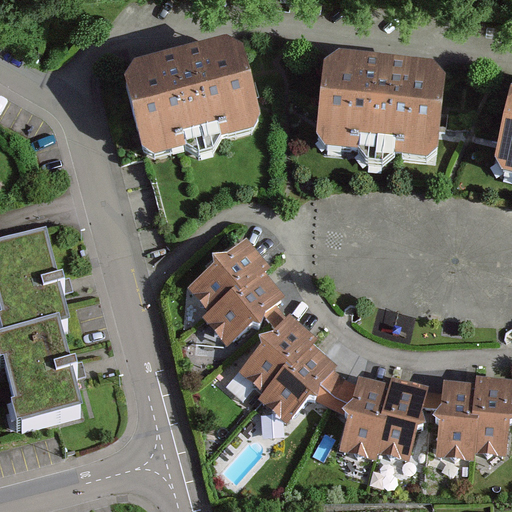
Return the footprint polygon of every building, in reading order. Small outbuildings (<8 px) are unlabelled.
[(133,80),(153,157),(269,128),(250,50),(133,80)] [(338,67),(328,145),(442,160),(452,82),(338,67)] [(273,271),(251,244),(196,290),(218,317),(268,275),(273,271)] [(48,248),(0,261),(0,329),(4,344),(60,328),(69,326),(48,248)] [(234,349),(291,302),(268,275),(218,317),(211,322),(234,349)] [(295,320),(245,376),(272,401),(318,349),(323,344),(295,320)] [(4,344),(0,344),(0,374),(15,429),(82,410),(60,328),(4,344)] [(292,427),(342,371),(318,349),(272,401),(268,405),(292,427)] [(511,460),(511,454),(511,389),(485,387),(485,395),(478,457),(511,460)] [(398,396),(363,388),(348,452),(382,460),(383,456),(398,396)] [(383,456),(415,464),(431,397),(400,389),(398,396),(383,456)] [(485,395),(450,391),(443,463),(477,466),(478,457),(485,395)]
